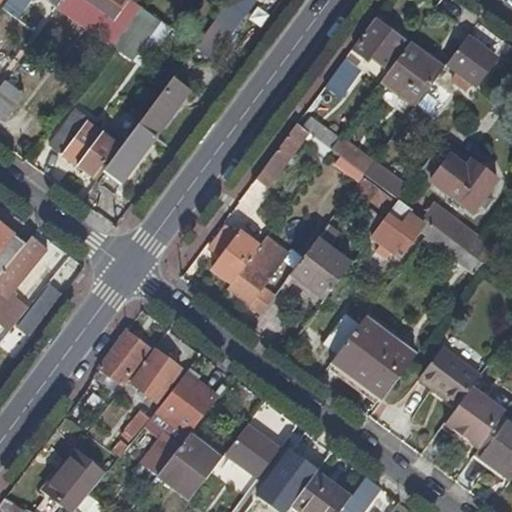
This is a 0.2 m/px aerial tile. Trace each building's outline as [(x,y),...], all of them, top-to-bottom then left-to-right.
[(18,0),(10,0),(3,9),(10,14),(20,1),(18,0)] [(136,8),(124,0),(61,0),(59,4),(57,7),(67,15),(77,3),(76,0),(82,0),(109,20),(97,38),(108,46),(136,8)] [(26,27),(32,31),(37,24),(31,20),(26,27)] [(402,44),(378,26),(355,57),(367,66),(371,61),(382,70),(402,44)] [(206,30),(192,50),(206,61),(221,41),(206,30)] [(468,41),(450,65),(474,83),(493,59),(468,41)] [(405,48),(378,84),(413,109),(440,73),(405,48)] [(342,63),(327,84),(340,93),(355,73),(342,63)] [(170,79),(99,175),(117,189),(188,93),(170,79)] [(0,85),(0,109),(12,94),(0,85)] [(116,146),(71,112),(48,144),(93,177),(116,146)] [(294,128),(251,184),(262,191),(285,161),(286,162),(306,137),(294,128)] [(362,177),(374,160),(340,137),(328,154),(362,177)] [(442,143),(438,149),(467,170),(476,168),(442,143)] [(467,170),(438,149),(417,177),(471,217),(496,184),(489,178),(491,172),(483,166),(476,168),(467,170)] [(371,165),(361,178),(397,205),(407,191),(371,165)] [(392,204),(363,183),(349,200),(360,208),(364,203),(384,216),(392,204)] [(350,228),(369,242),(369,241),(379,228),(361,214),(350,228)] [(400,230),(386,219),(379,228),(369,241),(394,260),(418,227),(408,219),(400,230)] [(0,277),(25,248),(0,227),(0,277)] [(218,258),(209,271),(228,285),(256,247),(237,234),(235,237),(222,227),(206,248),(218,258)] [(285,252),(264,237),(256,247),(228,285),(223,292),(258,318),(272,298),(260,290),(271,276),(264,271),(271,263),(275,266),(285,252)] [(350,267),(315,241),(289,276),(324,302),(350,267)] [(45,253),(30,242),(25,248),(0,277),(0,329),(6,334),(12,328),(26,311),(8,297),(45,253)] [(481,268),(453,246),(443,260),(472,281),(481,268)] [(26,311),(12,328),(25,340),(59,299),(44,288),(26,311)] [(320,349),(334,360),(356,331),(341,320),(320,349)] [(334,360),(328,369),(379,406),(413,360),(362,322),(356,331),(334,360)] [(146,354),(122,334),(95,368),(120,387),(146,354)] [(178,374),(151,353),(127,384),(153,405),(178,374)] [(418,383),(456,410),(457,408),(478,381),(440,353),(418,383)] [(187,438),(206,414),(223,392),(219,389),(212,398),(194,385),(198,381),(187,372),(183,377),(182,378),(157,415),(187,438)] [(486,430),(457,408),(456,410),(439,433),(467,455),(486,430)] [(129,445),(147,422),(139,415),(120,438),(129,445)] [(511,431),(499,422),(472,457),(508,484),(511,478),(511,431)] [(278,454),(245,429),(223,458),(256,483),(278,454)] [(219,463),(187,438),(178,450),(163,470),(155,480),(187,505),(188,504),(207,479),(219,463)] [(163,470),(178,450),(166,441),(151,461),(163,470)] [(296,499),(294,498),(318,466),(294,448),(275,475),(289,485),(285,491),(270,511),(260,511),(252,506),(247,511),(287,511),(290,508),(296,499)] [(43,496),(64,511),(73,511),(100,478),(72,458),(43,496)] [(340,511),(350,500),(315,474),(296,499),(290,508),(294,511),(340,511)] [(363,511),(378,492),(363,481),(350,500),(340,511),(363,511)]
